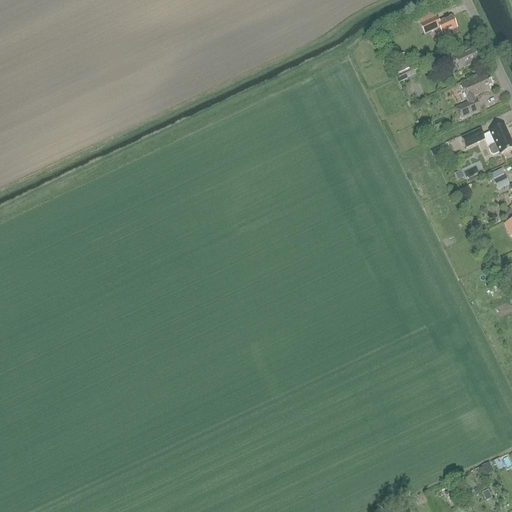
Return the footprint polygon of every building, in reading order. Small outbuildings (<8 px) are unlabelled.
[(436,17),(425,23),(420,25),(424,35),(439,29),(444,40),(458,34),(456,30),(457,29),(451,17),(439,23),(436,17)] [(435,62),(437,67),(439,71),(455,64),(458,72),(471,66),(469,64),(480,59),(475,49),(465,54),(464,52),(457,55),(456,53),(435,62)] [(404,54),(397,57),(403,72),(410,69),(404,54)] [(483,76),(460,86),(468,103),(455,109),(460,120),(480,111),(474,97),(490,90),(488,87),(491,85),(488,77),(485,79),(483,76)] [(495,144),(489,147),(488,149),(491,155),(493,156),(499,153),(500,155),(511,149),(511,143),(504,126),(489,132),(495,144)] [(485,141),(480,130),(461,139),(466,149),(485,141)] [(450,150),(447,144),(431,151),(434,158),(450,150)] [(503,175),(493,180),(496,186),(502,183),(504,186),(507,184),(504,177),(503,175)] [(480,230),(477,224),(475,221),(467,225),(472,234),(480,230)] [(503,468),(499,459),(494,462),(498,470),(503,468)] [(486,476),(493,472),(489,463),(481,467),(486,476)] [(486,501),(492,498),(488,490),(482,493),(486,501)]
